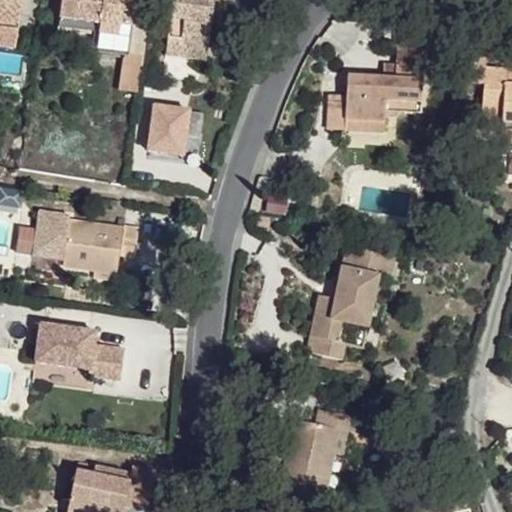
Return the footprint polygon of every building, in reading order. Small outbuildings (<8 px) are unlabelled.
[(21,0),(0,0),(0,23),(18,26),(21,0)] [(133,0),(61,0),(59,18),(100,24),(99,32),(96,50),(125,54),(133,0)] [(214,0),(172,0),(167,44),(208,47),(211,22),(214,0)] [(220,23),(223,0),(214,0),(211,22),(220,23)] [(58,27),(99,32),(100,24),(59,18),(58,27)] [(206,59),(208,47),(167,44),(164,55),(206,59)] [(385,103),(421,106),(426,50),(397,48),(395,81),(348,78),(344,132),(381,135),(383,112),(385,103)] [(511,76),(505,76),(505,69),(485,67),(487,53),(467,51),(465,83),(484,84),(482,111),(503,114),(501,130),(511,131),(511,76)] [(140,91),(145,57),(124,54),(120,89),(140,91)] [(155,80),(142,79),(141,91),(153,93),(155,80)] [(421,115),(421,106),(385,103),(383,112),(421,115)] [(155,107),(148,151),(183,156),(189,112),(155,107)] [(134,263),(138,229),(123,228),(122,233),(68,226),(69,221),(38,218),(33,264),(117,276),(119,261),(134,263)] [(394,259),(347,247),(334,301),(318,297),(306,352),(340,359),(345,342),(336,340),(340,321),(366,327),(377,277),(389,279),(394,259)] [(116,286),(117,276),(93,273),(92,282),(116,286)] [(97,334),(41,326),(36,364),(90,372),(90,378),(122,382),(126,351),(95,347),(97,334)] [(337,431),(346,433),(364,435),(367,421),(320,411),(317,427),(296,422),(292,440),(290,452),(284,487),(269,486),(264,511),(314,511),(333,509),(335,493),(326,491),(331,454),(337,431)] [(341,457),(346,433),(337,431),(331,454),(341,457)] [(290,452),(292,440),(282,438),(280,450),(290,452)] [(134,471),(133,475),(131,480),(96,471),(98,465),(79,460),(76,473),(67,511),(124,511),(127,502),(149,507),(157,476),(134,471)] [(131,480),(133,475),(98,465),(96,471),(131,480)]
